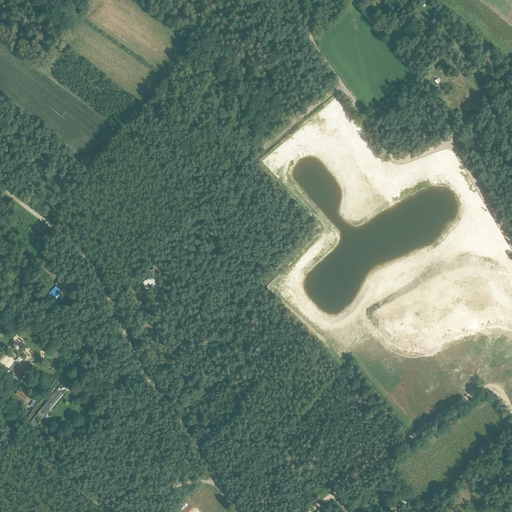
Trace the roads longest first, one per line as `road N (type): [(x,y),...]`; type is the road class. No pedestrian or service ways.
road 1 (track): [(293,0),(313,45),(392,162),(452,148),(511,249)]
road 2 (track): [(0,185),(94,269),(139,365),(214,478)]
road 3 (track): [(308,511),(482,391),(511,413)]
road 4 (track): [(251,224),(128,340)]
road 5 (track): [(214,478),(106,505),(69,483)]
